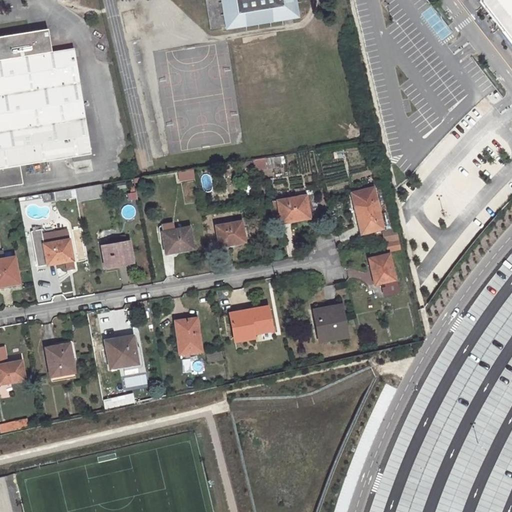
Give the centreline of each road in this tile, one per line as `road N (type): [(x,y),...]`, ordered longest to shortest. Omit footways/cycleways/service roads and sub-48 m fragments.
road 1 (residential): [(328,256),(0,316)]
road 2 (unknown): [(0,194),(88,180),(104,156),(83,41),(39,0)]
